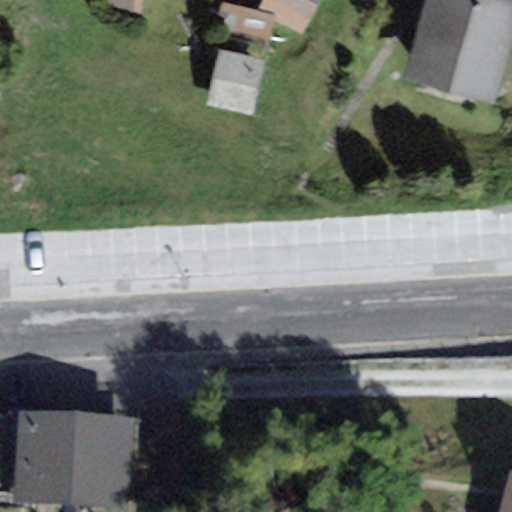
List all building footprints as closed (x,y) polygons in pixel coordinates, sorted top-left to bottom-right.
[(319,0),(263,0),(255,18),(299,41),(319,0)] [(511,32),(511,1),(506,0),(423,0),(403,82),(494,104),(511,32)] [(264,65),(215,53),(202,109),(251,120),(264,65)] [(124,511),(130,433),(15,426),(9,511),(124,511)] [(511,511),(511,487),(505,486),(497,511),(511,511)]
